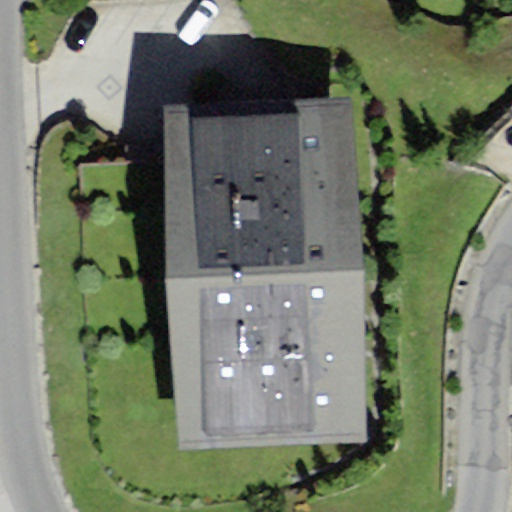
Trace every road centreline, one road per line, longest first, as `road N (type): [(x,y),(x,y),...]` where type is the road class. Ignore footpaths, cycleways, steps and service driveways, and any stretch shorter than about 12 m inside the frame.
road 1 (residential): [(52,511),(33,476),(25,426),(3,0)]
road 2 (residential): [(511,245),(495,262),(475,511)]
